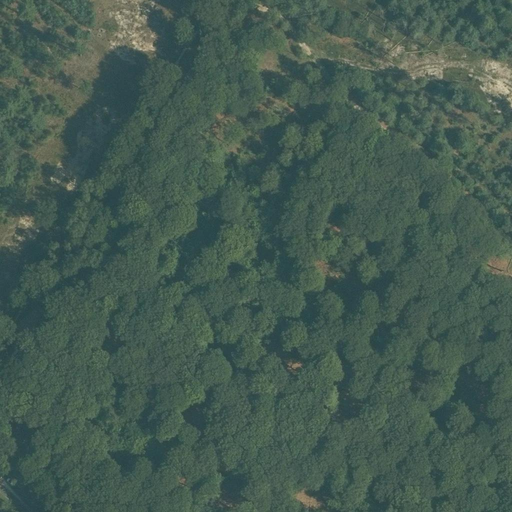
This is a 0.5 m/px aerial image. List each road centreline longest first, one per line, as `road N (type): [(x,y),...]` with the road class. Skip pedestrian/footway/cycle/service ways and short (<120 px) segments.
road 1 (track): [(4,371),(239,0)]
road 2 (track): [(246,0),(290,26),(338,90),(511,248)]
